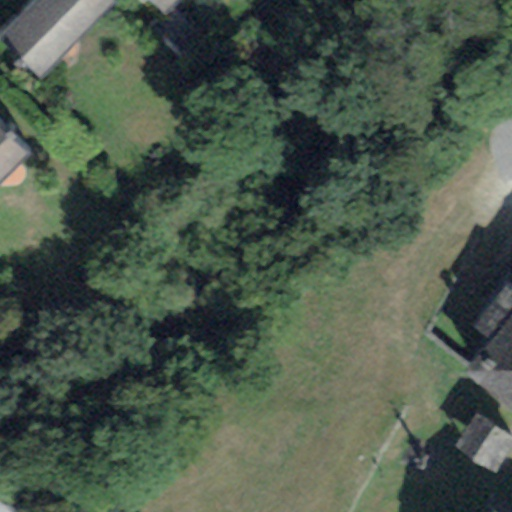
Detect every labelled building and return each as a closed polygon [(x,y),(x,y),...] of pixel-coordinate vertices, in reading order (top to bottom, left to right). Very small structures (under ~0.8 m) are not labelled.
[(113,0),(30,0),(0,32),(0,37),(42,77),(114,1),(113,0)] [(149,0),(162,13),(174,0),(149,0)] [(0,121),(0,182),(31,151),(0,121)] [(511,404),(511,290),(505,285),(474,325),(499,344),(475,376),(511,404)] [(511,446),(511,437),(477,414),(455,446),(494,472),(511,446)]
